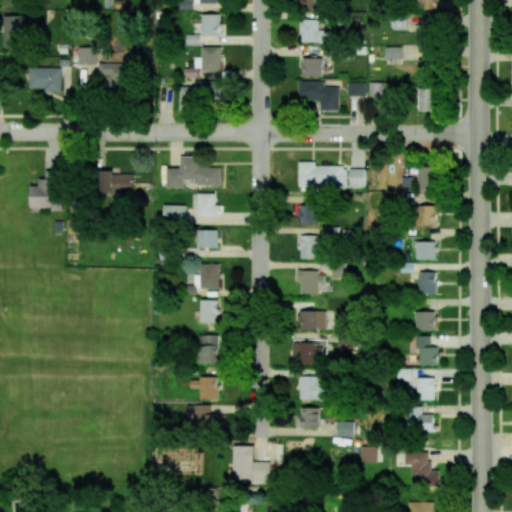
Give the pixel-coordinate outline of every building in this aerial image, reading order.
[(418,0),(419,8),(438,9),(437,0),(418,0)] [(220,14),(202,14),(202,36),(220,35),(220,14)] [(19,40),(28,41),(28,16),(5,15),(4,48),(18,49),(19,40)] [(319,19),(300,19),(300,42),(331,42),(331,30),(319,30),(319,19)] [(200,34),(186,34),(186,44),(200,45),(200,34)] [(221,71),(221,46),(201,47),(202,71),(221,71)] [(96,47),(78,47),(77,64),(96,65),(96,47)] [(401,58),(401,47),(385,47),(385,58),(401,58)] [(322,58),(302,58),(302,76),(321,76),(322,58)] [(107,73),(107,87),(126,88),(127,63),(98,63),(98,73),(107,73)] [(61,67),(29,67),(29,88),(43,88),(43,91),(61,92),(61,67)] [(198,77),(198,68),(185,68),(185,77),(198,77)] [(179,104),(220,105),(220,81),(194,81),(194,86),(180,86),(179,104)] [(339,87),(324,86),(325,81),(298,81),(298,99),(320,100),(320,110),(339,110),(339,87)] [(365,82),(348,82),(347,96),(365,96),(365,82)] [(386,82),(369,82),(368,100),(386,100),(386,82)] [(436,111),(437,86),(418,86),(417,110),(436,111)] [(220,186),(221,167),(198,167),(198,156),(180,156),(180,168),(167,168),(166,187),(184,188),(184,180),(194,180),(194,185),(220,186)] [(299,188),(347,188),(348,166),(315,166),(315,162),(299,161),(299,188)] [(418,190),(437,189),(436,166),(417,167),(418,190)] [(365,168),(349,169),(350,187),(365,187),(365,168)] [(133,174),(112,174),(112,171),(96,171),(96,194),(133,193),(133,174)] [(30,185),(30,210),(62,210),(62,179),(38,178),(38,185),(30,185)] [(215,193),(198,193),(198,216),(219,217),(219,205),(215,204),(215,193)] [(186,205),(164,205),(163,219),(185,219),(186,205)] [(319,222),(318,205),(300,205),(301,223),(319,222)] [(437,224),(437,206),(418,205),(418,224),(437,224)] [(198,248),(217,247),(217,229),(197,230),(198,248)] [(300,258),(319,258),(319,235),(301,235),(300,258)] [(436,259),(436,241),(415,241),(415,259),(436,259)] [(219,263),(200,264),(201,275),(195,275),(195,285),(183,285),(183,294),(197,294),(196,288),(220,288),(219,263)] [(299,292),(319,293),(319,283),(324,283),(325,272),(299,271),(299,292)] [(418,294),(436,294),(437,272),(418,272),(418,294)] [(200,322),(219,322),(219,300),(200,300),(200,322)] [(326,310),(299,310),(300,329),(326,328),(326,310)] [(415,329),(436,329),(436,311),(415,312),(415,329)] [(219,334),(198,335),(199,363),(219,363),(219,334)] [(431,336),(417,335),(417,364),(438,365),(438,347),(431,346),(431,336)] [(292,341),(292,364),(323,363),(322,341),(292,341)] [(299,399),(327,399),(328,376),(299,375),(299,399)] [(199,398),(218,399),(219,378),(191,377),(190,389),(200,389),(199,398)] [(435,399),(435,378),(417,377),(417,399),(435,399)] [(210,405),(194,404),(194,430),(223,430),(223,414),(210,414),(210,405)] [(406,432),(434,431),(433,413),(422,414),(422,405),(405,406),(406,432)] [(300,428),(319,428),(319,408),(300,407),(300,428)] [(354,436),(354,421),(337,421),(337,435),(354,436)] [(233,478),(253,479),(253,482),(270,482),(270,461),(255,461),(255,446),(234,445),(233,478)] [(381,462),(381,445),(360,446),(361,462),(381,462)] [(411,464),(410,486),(439,487),(439,470),(429,469),(429,451),(404,450),(404,464),(411,464)] [(431,511),(432,501),(409,501),(409,511),(431,511)]
